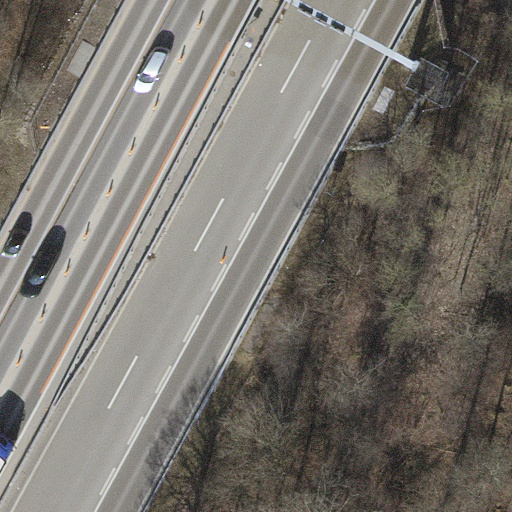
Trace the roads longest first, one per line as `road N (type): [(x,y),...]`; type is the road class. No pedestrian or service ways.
road 1 (motorway): [(57,511),(335,0)]
road 2 (motorway): [(211,0),(0,393)]
